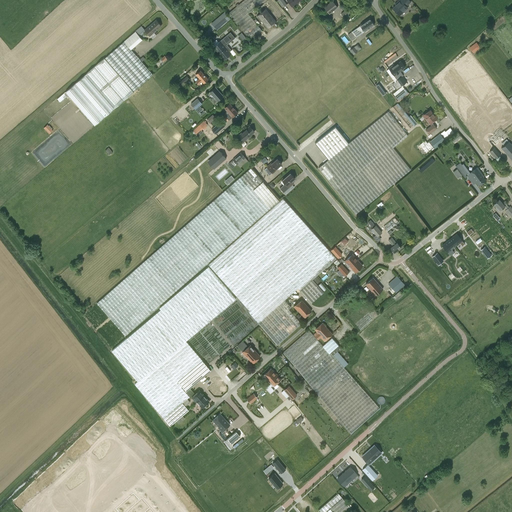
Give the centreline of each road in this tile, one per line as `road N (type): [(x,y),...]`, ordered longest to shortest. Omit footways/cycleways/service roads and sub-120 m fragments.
road 1 (residential): [(382,257),(178,439)]
road 2 (residential): [(382,257),(227,76)]
road 3 (unclassified): [(501,182),(371,0)]
road 4 (residential): [(400,261),(501,182)]
road 5 (residential): [(369,431),(279,511)]
